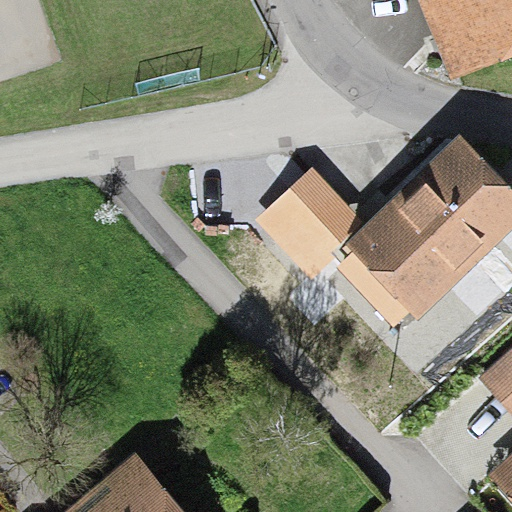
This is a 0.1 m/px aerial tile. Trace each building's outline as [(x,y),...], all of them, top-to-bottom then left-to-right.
[(511,0),(403,0),(405,4),(414,0),(451,91),(511,65),(511,0)] [(511,222),(511,176),(461,124),(364,216),(345,235),(357,247),(337,265),(394,324),(414,305),(419,311),(511,222)] [(345,235),(364,216),(313,163),(269,205),(276,211),(267,220),(312,267),(345,235)] [(511,345),(479,376),(511,411),(511,345)] [(192,511),(137,447),(58,511),(192,511)] [(511,448),(489,470),(511,495),(511,448)]
